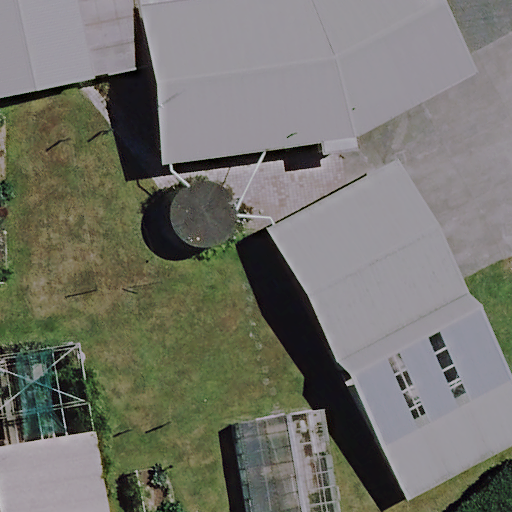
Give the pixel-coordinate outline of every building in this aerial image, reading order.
[(0,0),(0,107),(89,89),(71,0),(0,0)] [(293,0),(129,25),(151,170),(306,161),(329,152),(457,86),(412,0),(293,0)] [(511,448),(511,416),(387,174),(260,239),(398,507),(511,448)] [(95,511),(71,356),(0,367),(0,511),(95,511)] [(338,511),(318,414),(228,433),(244,511),(338,511)]
